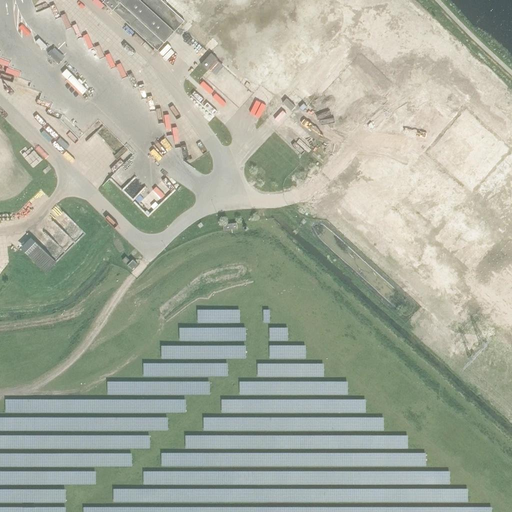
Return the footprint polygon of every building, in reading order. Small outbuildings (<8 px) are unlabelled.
[(101,0),(157,51),(184,21),(160,0),(101,0)] [(51,50),(48,54),(59,65),(63,61),(51,50)] [(362,105),(355,112),(364,122),(371,114),(362,105)] [(259,180),(268,172),(264,167),(255,175),(259,180)] [(133,260),(127,266),(132,270),(137,265),(133,260)] [(493,381),(488,386),(495,393),(500,389),(493,381)] [(511,413),(511,391),(501,404),(511,413)]
